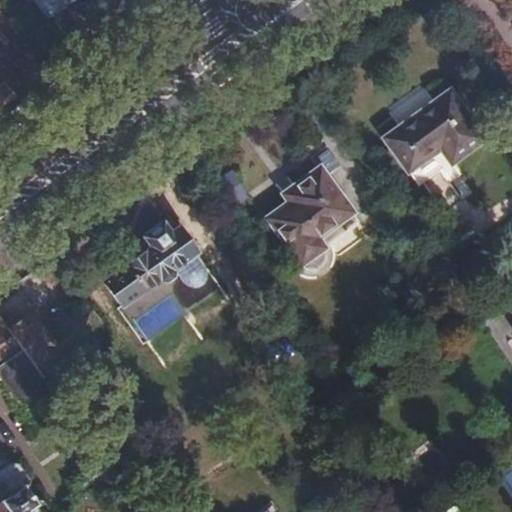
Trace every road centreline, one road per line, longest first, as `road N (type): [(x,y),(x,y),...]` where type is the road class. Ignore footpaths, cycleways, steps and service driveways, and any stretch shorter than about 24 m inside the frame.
road 1 (primary): [(0,235),(289,27)]
road 2 (primary): [(240,0),(0,174)]
